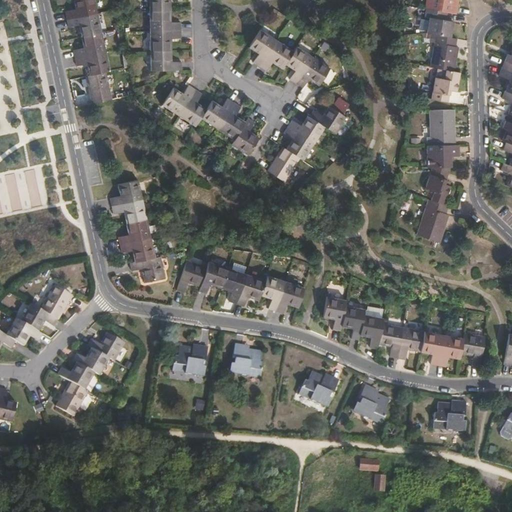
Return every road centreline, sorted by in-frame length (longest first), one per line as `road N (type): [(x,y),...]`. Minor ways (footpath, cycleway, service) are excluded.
road 1 (residential): [(511,385),(434,384),(381,372),(296,335),(125,306),(113,296)]
road 2 (residential): [(113,296),(46,0)]
road 3 (residential): [(484,25),(477,32),(474,193),(511,238)]
road 4 (residential): [(198,0),(200,58),(272,102)]
